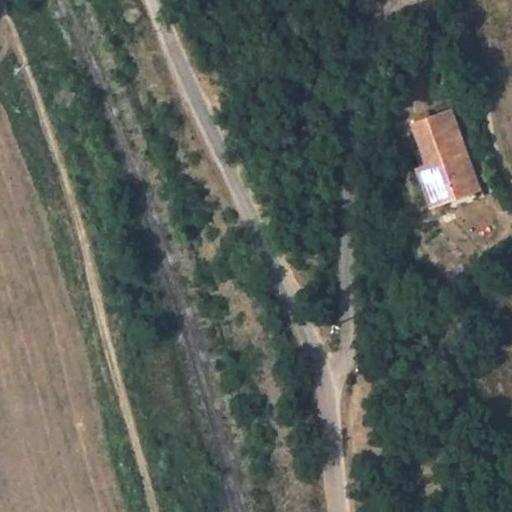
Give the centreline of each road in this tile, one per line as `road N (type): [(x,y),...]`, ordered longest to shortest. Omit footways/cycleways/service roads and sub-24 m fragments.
road 1 (unclassified): [(339,511),(309,336),(152,0)]
road 2 (track): [(0,7),(79,229),(153,511)]
road 3 (track): [(457,0),(511,186)]
